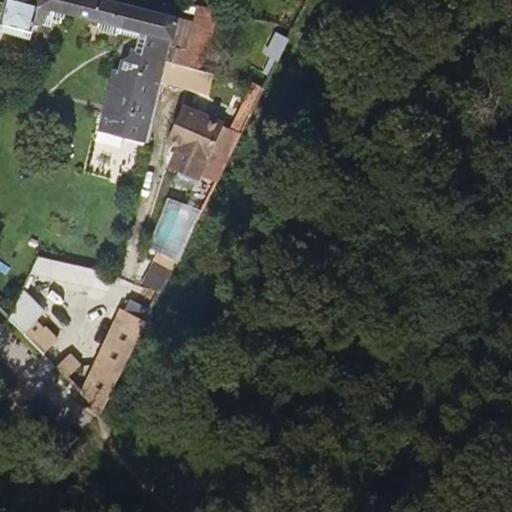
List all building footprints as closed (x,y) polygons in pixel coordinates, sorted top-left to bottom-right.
[(203,32),(75,2),(68,0),(21,0),(11,42),(43,50),(47,35),(59,38),(60,32),(69,34),(71,26),(105,34),(104,39),(153,51),(150,64),(136,71),(133,83),(145,86),(140,107),(117,102),(104,154),(125,159),(133,151),(157,159),(179,69),(184,70),(189,51),(196,53),(203,32)] [(216,79),(234,21),(208,15),(203,32),(196,53),(189,51),(184,70),(216,79)] [(275,61),(289,35),(273,28),(260,54),(275,61)] [(204,185),(230,131),(188,111),(171,147),(183,153),(190,157),(182,174),(204,185)] [(182,174),(190,157),(183,153),(175,170),(182,174)] [(36,253),(33,270),(92,283),(96,267),(36,253)] [(25,331),(39,295),(26,288),(13,318),(25,331)] [(54,339),(41,325),(30,336),(43,350),(54,339)] [(70,377),(81,366),(70,355),(60,366),(70,377)] [(101,409),(125,362),(98,365),(84,391),(101,409)]
